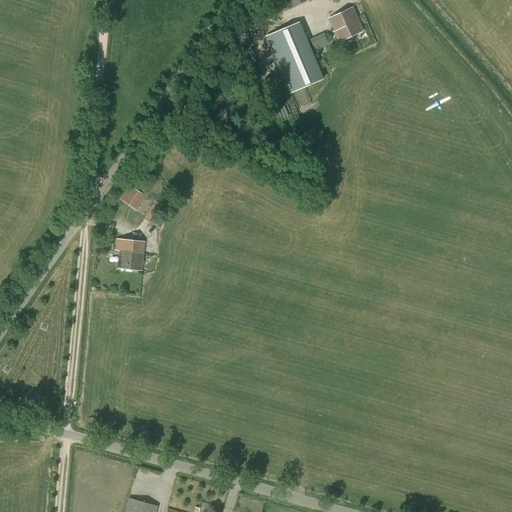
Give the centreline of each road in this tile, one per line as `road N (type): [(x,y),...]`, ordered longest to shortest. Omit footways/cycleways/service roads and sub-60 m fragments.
road 1 (unclassified): [(0,334),(235,0)]
road 2 (unclassified): [(340,511),(43,427),(0,425)]
road 3 (track): [(56,511),(85,209)]
road 4 (track): [(85,209),(105,0)]
